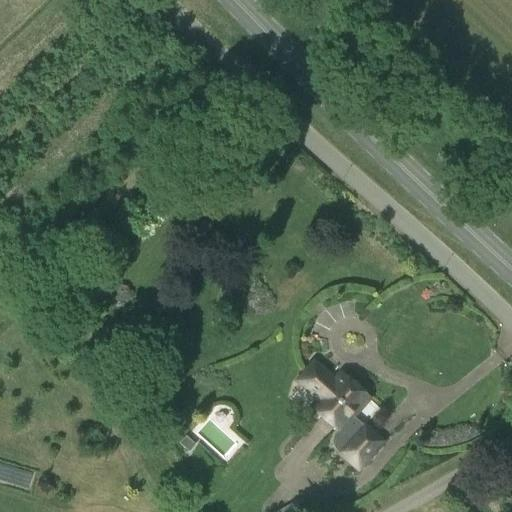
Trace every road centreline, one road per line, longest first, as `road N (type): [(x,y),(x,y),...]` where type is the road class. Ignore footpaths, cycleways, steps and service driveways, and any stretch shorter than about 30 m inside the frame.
road 1 (unclassified): [(511,323),(167,0)]
road 2 (primary): [(511,268),(283,67),(221,0)]
road 3 (unclassified): [(511,441),(389,511)]
